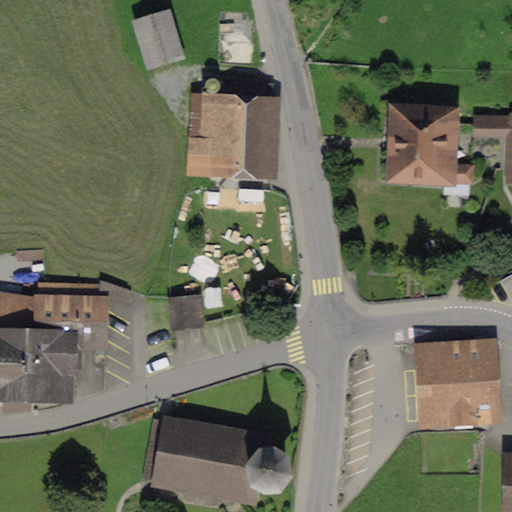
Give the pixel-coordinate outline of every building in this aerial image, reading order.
[(135,25),(148,66),(181,55),(169,15),(135,25)] [(208,99),(205,170),(269,172),(271,107),(221,105),(222,99),(208,99)] [(395,111),(392,178),(453,181),(457,115),(395,111)] [(39,337),(36,337),(33,393),(63,393),(63,364),(78,365),(80,338),(97,339),(99,301),(40,296),(39,337)] [(169,300),(172,330),(202,327),(199,297),(169,300)] [(3,392),(33,393),(36,337),(4,336),(4,351),(0,350),(0,375),(2,376),(3,392)] [(425,386),(428,420),(495,415),(489,349),(475,351),(474,343),(421,347),(425,386)] [(268,439),(169,422),(158,483),(255,501),(258,486),(279,490),(285,458),(265,454),(268,439)]
